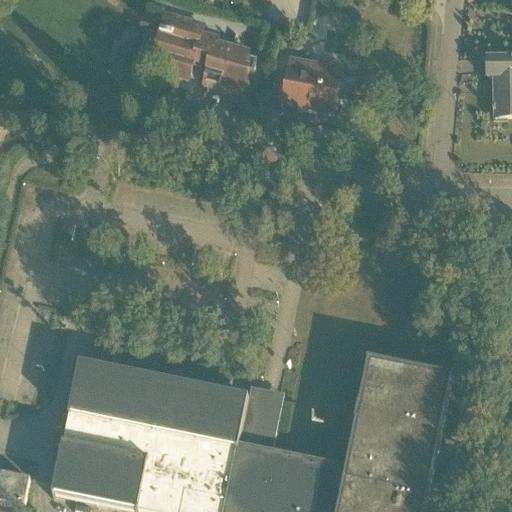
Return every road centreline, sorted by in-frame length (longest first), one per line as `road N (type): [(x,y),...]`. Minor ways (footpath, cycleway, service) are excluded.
road 1 (residential): [(445,195),(344,187),(0,120)]
road 2 (residential): [(445,195),(455,0)]
